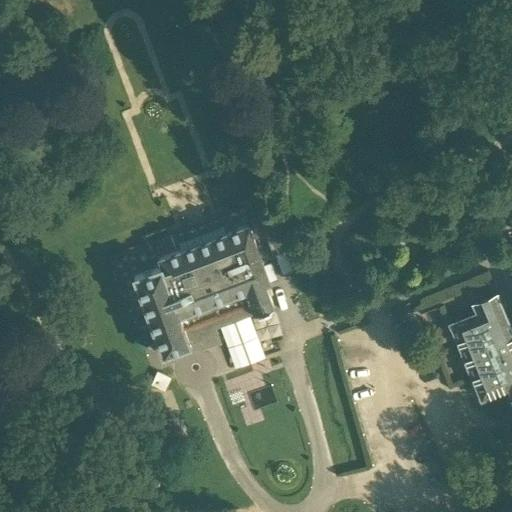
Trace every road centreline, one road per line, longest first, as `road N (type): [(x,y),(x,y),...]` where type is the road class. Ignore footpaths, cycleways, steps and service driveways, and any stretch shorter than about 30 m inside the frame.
road 1 (unclassified): [(307,511),(325,488),(324,469),(287,338),(195,372)]
road 2 (unclassified): [(273,511),(232,459),(195,372)]
